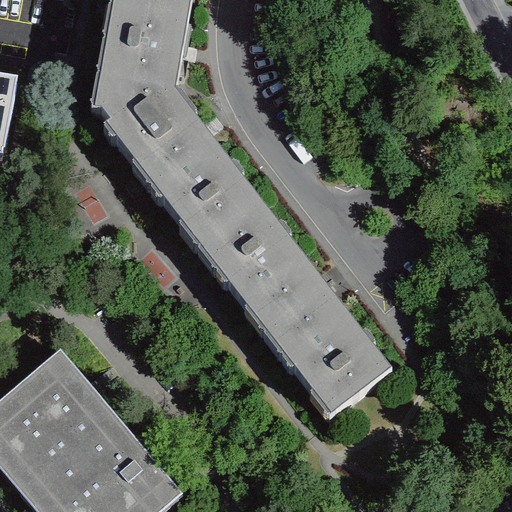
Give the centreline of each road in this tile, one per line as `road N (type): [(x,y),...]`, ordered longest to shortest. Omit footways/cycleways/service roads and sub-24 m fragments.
road 1 (residential): [(236,0),(232,49),(259,130),(340,218)]
road 2 (residential): [(340,218),(342,239),(367,259),(389,257),(407,241),(410,217),(397,197),(362,191)]
